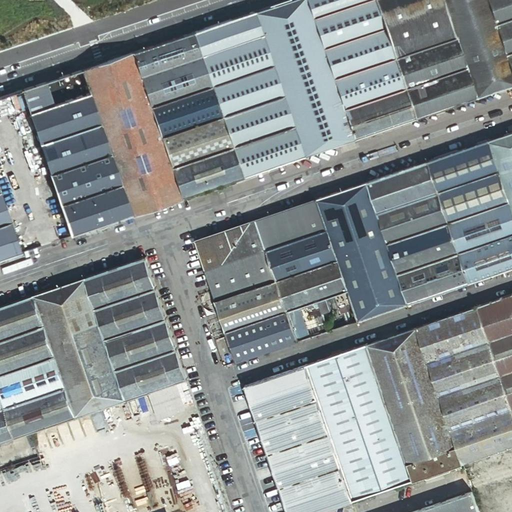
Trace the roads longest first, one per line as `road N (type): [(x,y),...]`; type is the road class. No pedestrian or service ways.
road 1 (unclassified): [(511,110),(163,231)]
road 2 (residential): [(511,281),(211,384)]
road 3 (unknown): [(0,507),(74,481),(84,461),(107,449),(171,430),(183,439),(207,511)]
road 4 (residential): [(244,0),(0,81)]
road 5 (unclassified): [(163,231),(0,284)]
road 6 (unclassified): [(211,384),(163,231)]
road 7 (unclassified): [(253,511),(211,384)]
